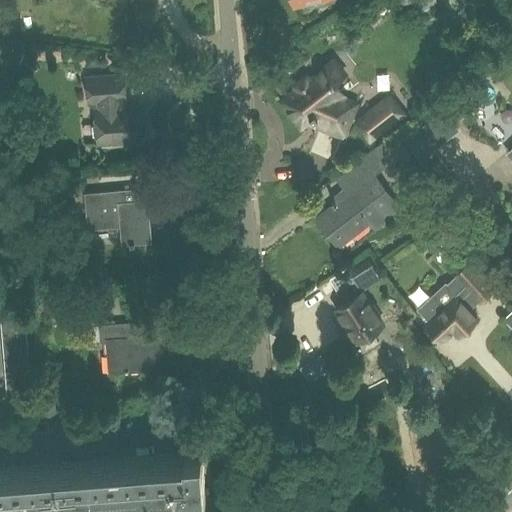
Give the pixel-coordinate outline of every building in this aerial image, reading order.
[(318,122),(344,133),(357,103),(341,96),(332,85),(341,78),(329,61),(308,78),(305,75),(293,84),(295,87),(279,100),(300,127),(311,119),(312,118),(318,121),(318,122)] [(123,74),(86,77),(88,101),(98,101),(98,109),(94,109),(97,143),(142,139),(139,105),(121,107),(120,99),(125,98),(123,74)] [(369,142),(406,112),(389,91),(352,121),(369,142)] [(511,97),(491,116),(503,129),(511,120),(511,97)] [(410,130),(397,140),(433,184),(445,174),(410,130)] [(330,201),(333,204),(316,218),(338,245),(368,222),(373,229),(400,208),(370,170),(384,159),(375,148),(336,179),(345,190),(330,201)] [(37,188),(19,189),(21,217),(39,216),(37,188)] [(129,244),(130,245),(135,245),(134,243),(152,242),(148,201),(123,203),(122,189),(83,192),(87,227),(119,224),(121,245),(129,244)] [(0,193),(0,225),(14,225),(13,194),(0,193)] [(463,235),(449,215),(435,225),(449,245),(463,235)] [(374,267),(368,258),(350,269),(357,278),(374,267)] [(447,289),(449,291),(438,301),(432,295),(417,309),(429,322),(426,325),(428,327),(428,331),(434,337),(438,337),(440,339),(452,328),(458,335),(476,318),(466,306),(476,298),(479,302),(491,291),(467,264),(455,275),(459,279),(447,289)] [(348,326),(345,328),(351,338),(354,336),(357,340),(382,324),(377,316),(377,310),(373,303),(367,301),(361,290),(355,280),(336,291),(343,302),(335,307),(348,326)] [(0,312),(24,311),(23,300),(0,301),(0,312)] [(0,320),(0,324),(25,322),(24,311),(0,312),(0,320)] [(1,334),(26,332),(25,322),(0,324),(1,334)] [(107,355),(112,355),(113,372),(166,368),(163,334),(133,337),(131,322),(99,325),(100,342),(106,341),(107,355)] [(2,345),(27,343),(26,332),(1,334),(2,345)] [(3,356),(27,354),(27,343),(2,345),(3,356)] [(4,367),(28,365),(27,354),(3,356),(4,367)] [(28,365),(4,367),(4,378),(29,376),(28,365)] [(336,377),(345,392),(357,384),(347,370),(336,377)] [(5,389),(30,387),(29,376),(4,378),(5,389)] [(30,387),(5,389),(6,400),(31,398),(30,387)] [(53,390),(40,391),(41,415),(55,414),(53,401),(53,390)] [(7,411),(32,409),(31,401),(31,398),(6,400),(7,411)] [(32,409),(7,411),(8,422),(26,421),(33,420),(32,409)] [(26,421),(27,431),(49,429),(48,419),(33,420),(26,421)] [(0,511),(12,511),(205,497),(201,449),(183,450),(183,453),(0,467),(0,511)]
